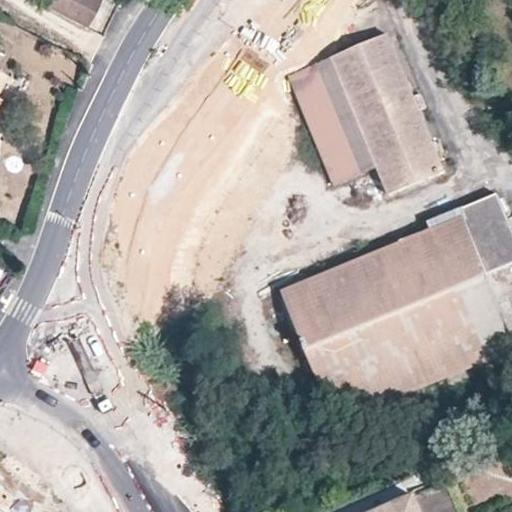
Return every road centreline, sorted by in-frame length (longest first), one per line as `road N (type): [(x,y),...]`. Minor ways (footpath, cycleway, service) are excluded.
road 1 (secondary): [(167,0),(92,134),(48,250)]
road 2 (secondary): [(181,511),(110,448),(26,394),(0,363)]
